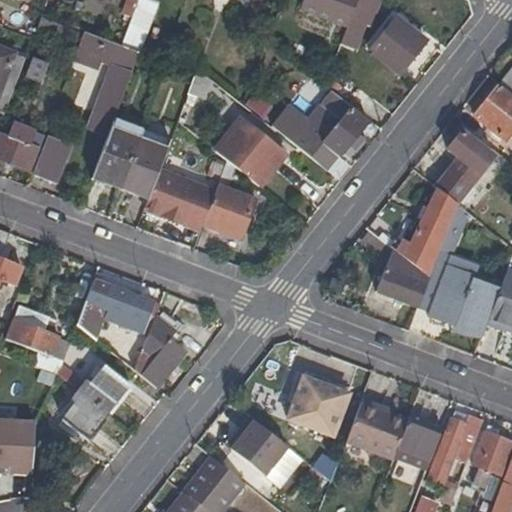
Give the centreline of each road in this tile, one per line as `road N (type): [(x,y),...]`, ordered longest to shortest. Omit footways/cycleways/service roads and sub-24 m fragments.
road 1 (residential): [(270,308),(511,3)]
road 2 (residential): [(0,206),(270,308)]
road 3 (residential): [(109,511),(270,308)]
road 4 (residential): [(511,398),(270,308)]
